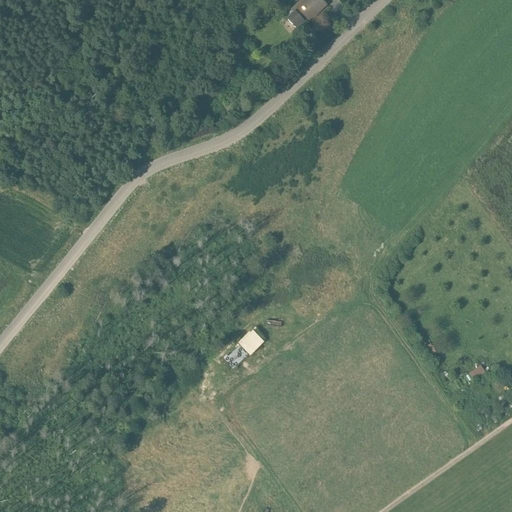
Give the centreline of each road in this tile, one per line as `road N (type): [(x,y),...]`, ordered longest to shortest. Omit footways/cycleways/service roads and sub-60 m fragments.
road 1 (tertiary): [(0,343),(146,171),(257,119),(382,0)]
road 2 (track): [(511,421),(383,511)]
